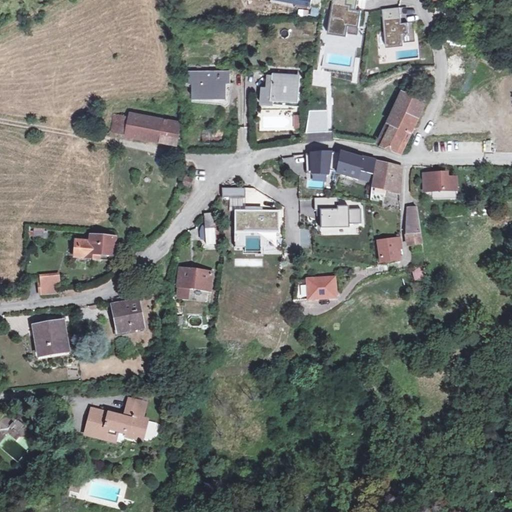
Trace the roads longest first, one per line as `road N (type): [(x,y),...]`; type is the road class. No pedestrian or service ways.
road 1 (tertiary): [(408,162),(336,143),(239,158),(221,169),(170,239),(105,292),(0,307)]
road 2 (track): [(0,119),(221,169)]
road 3 (residential): [(420,0),(438,96),(408,162)]
